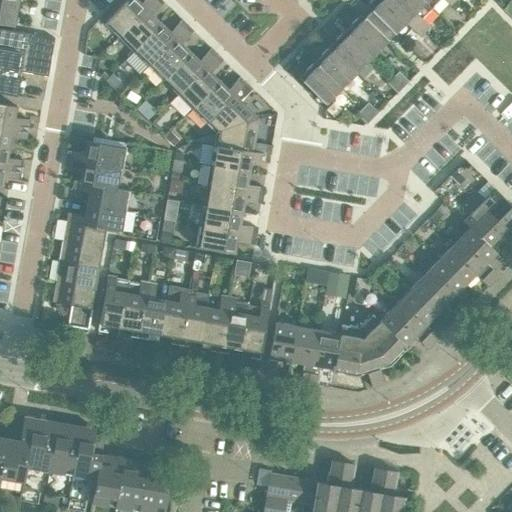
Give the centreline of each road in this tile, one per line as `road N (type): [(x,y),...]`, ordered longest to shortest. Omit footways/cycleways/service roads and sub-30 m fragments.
road 1 (residential): [(19,327),(78,0)]
road 2 (tertiary): [(462,378),(415,407),(357,424),(211,407)]
road 3 (residential): [(292,152),(278,222),(354,236),(397,193),(403,163)]
road 4 (tertiary): [(211,407),(20,376)]
road 5 (residential): [(403,163),(462,102),(511,150)]
